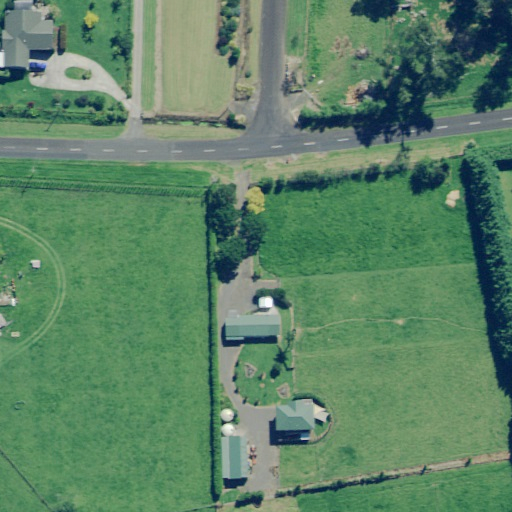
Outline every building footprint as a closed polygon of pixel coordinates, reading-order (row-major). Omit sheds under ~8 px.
[(38,27),(39,7),(4,5),(2,56),(0,55),(0,70),(28,70),(28,52),(38,53),(39,52),(63,53),(64,28),(38,27)] [(296,21),(286,20),(285,34),(295,35),(296,21)] [(8,195),(0,195),(0,205),(8,206),(8,195)] [(270,298),(258,298),(258,309),(270,309),(270,298)] [(279,338),(278,317),(225,319),(226,342),(242,341),(242,339),(279,338)] [(309,442),(309,434),(313,434),(313,406),(287,406),(287,411),(276,411),(276,434),(298,434),(298,442),(309,442)]
